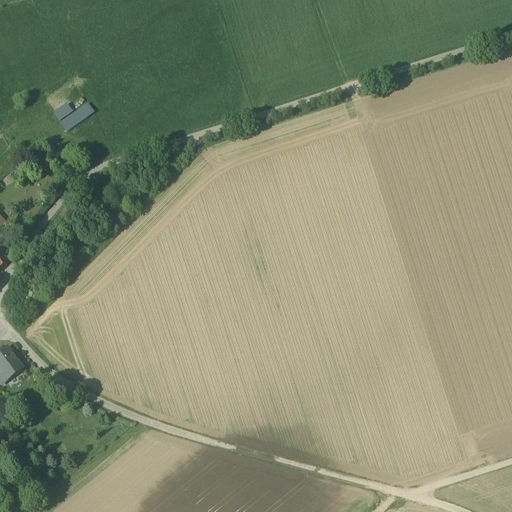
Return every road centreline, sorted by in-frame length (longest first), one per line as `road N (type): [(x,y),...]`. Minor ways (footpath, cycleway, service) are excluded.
road 1 (unclassified): [(511,33),(97,166),(45,217),(0,289)]
road 2 (unclassified): [(407,495),(108,407),(54,377),(0,324)]
